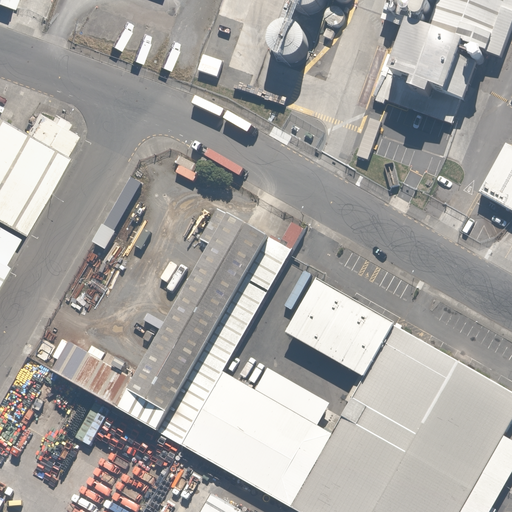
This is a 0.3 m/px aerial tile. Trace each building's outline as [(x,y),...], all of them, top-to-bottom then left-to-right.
[(290,0),(291,3),(295,8),(300,11),(305,13),(311,13),(317,10),(321,7),(324,2),(324,0),(290,0)] [(463,46),(501,59),(511,24),(511,0),(441,0),(430,35),(409,28),(380,97),(414,111),(452,125),(477,66),(459,59),(463,46)] [(328,25),(331,27),(334,28),(337,28),(340,27),(343,25),(345,23),(346,19),(346,16),(344,13),(342,10),(339,9),(336,8),(333,9),(330,10),(328,13),(326,15),(326,19),(326,22),(328,25)] [(276,53),(279,58),(284,61),(289,63),(295,63),(301,60),(305,57),(308,52),(310,46),(309,40),(306,35),(302,31),(297,28),(291,27),(285,29),(280,32),(277,36),(274,41),(274,47),(276,53)] [(337,31),(327,27),(323,37),(333,41),(337,31)] [(0,223),(18,233),(64,153),(76,132),(64,125),(68,119),(56,112),(52,119),(38,111),(27,130),(0,115),(0,223)] [(511,151),(501,145),(474,192),(511,213),(511,151)] [(128,389),(168,412),(268,236),(228,214),(128,389)] [(0,223),(0,265),(18,233),(0,223)] [(294,251),(268,236),(168,412),(157,431),(183,445),(225,372),(294,251)] [(364,377),(394,325),(395,322),(316,277),(285,332),(364,377)] [(331,433),(290,506),(299,511),(458,511),(511,419),(511,392),(394,325),(364,377),(331,433)] [(107,382),(57,354),(41,381),(91,409),(107,382)] [(183,445),(290,506),(331,433),(225,372),(183,445)] [(157,431),(168,412),(128,389),(117,408),(157,431)] [(113,408),(98,399),(76,436),(91,445),(113,408)] [(192,458),(185,469),(200,478),(207,467),(192,458)] [(240,511),(214,497),(205,511),(240,511)]
